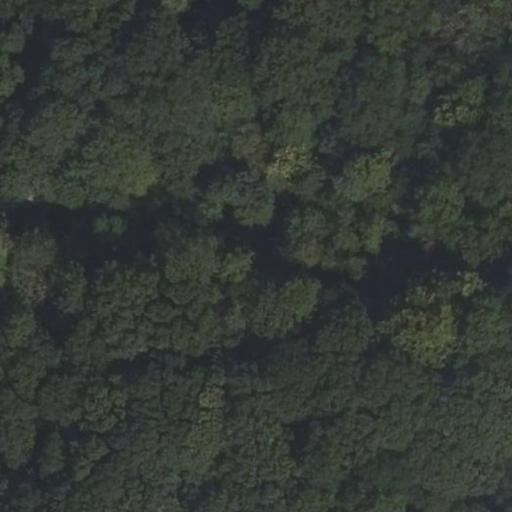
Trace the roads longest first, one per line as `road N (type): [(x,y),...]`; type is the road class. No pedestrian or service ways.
road 1 (track): [(0,175),(511,262)]
road 2 (track): [(273,511),(511,334)]
